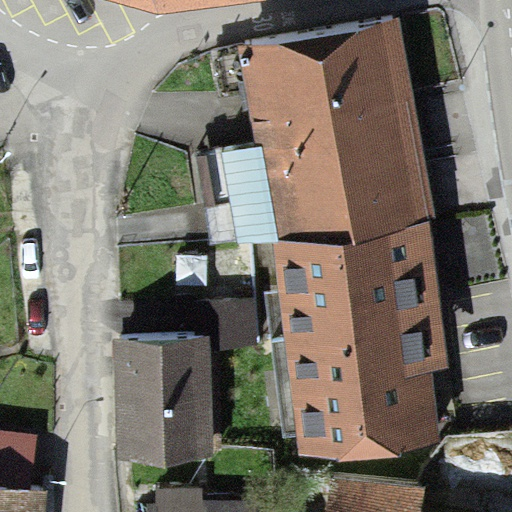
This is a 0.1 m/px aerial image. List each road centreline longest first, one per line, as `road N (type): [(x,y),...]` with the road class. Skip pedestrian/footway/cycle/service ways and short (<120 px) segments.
road 1 (residential): [(87,511),(75,214),(77,167),(97,91)]
road 2 (residential): [(97,91),(120,62),(152,44),(365,0)]
